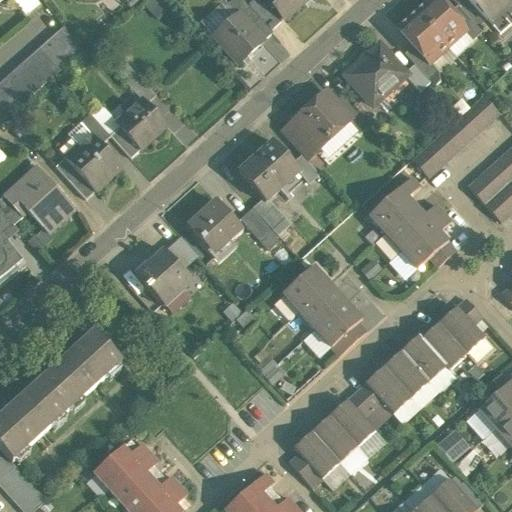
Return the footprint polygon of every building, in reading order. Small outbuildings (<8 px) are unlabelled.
[(245,7),(238,0),(235,0),(227,8),(237,19),(248,31),(249,31),(258,22),(245,7)] [(269,8),(262,0),(252,0),(245,7),(258,22),(269,34),(282,22),(269,8)] [(270,0),(274,4),(269,8),(282,22),(307,0),(270,0)] [(448,17),(432,0),(431,0),(414,16),(446,51),(463,36),(464,35),(448,17)] [(511,0),(465,0),(486,23),(511,0)] [(481,36),(457,9),(448,17),(464,35),(463,36),(472,45),(481,36)] [(446,51),(414,16),(396,32),(412,49),(428,68),(429,67),(446,51)] [(248,31),(237,19),(212,42),(237,68),(262,45),(249,31),(248,31)] [(269,34),(258,22),(249,31),(262,45),(271,36),(269,34)] [(63,33),(0,90),(0,112),(1,113),(7,120),(81,55),(63,33)] [(267,77),(290,58),(275,40),(252,58),(267,77)] [(404,75),(378,46),(368,56),(369,57),(355,70),(354,68),(342,79),(368,107),(403,76),(404,75)] [(428,68),(412,49),(403,57),(412,68),(427,85),(437,76),(429,67),(428,68)] [(404,75),(403,76),(419,94),(428,85),(427,85),(412,68),(404,75)] [(153,98),(133,77),(124,85),(141,104),(144,107),(153,98)] [(350,123),(325,96),(293,126),(317,152),(317,153),(350,123)] [(498,117),(482,99),(474,107),(489,125),(498,117)] [(141,104),(114,128),(117,132),(138,154),(139,155),(165,131),(144,107),(141,104)] [(474,107),(465,115),(481,133),(489,125),(474,107)] [(481,133),(465,115),(456,123),(472,141),(481,133)] [(108,140),(89,120),(78,129),(92,144),(93,144),(99,150),(109,141),(108,140)] [(472,141),(456,123),(447,131),(463,149),(472,141)] [(317,152),(293,126),(281,137),(301,158),(305,163),(317,152)] [(447,131),(438,139),(454,157),(463,149),(447,131)] [(138,154),(117,132),(108,140),(109,141),(129,163),(138,154)] [(454,157),(438,139),(429,148),(445,165),(454,157)] [(92,144),(82,153),(79,149),(63,163),(93,196),(119,172),(99,150),(93,144),(92,144)] [(272,145),(238,176),(262,202),(265,206),(268,203),(298,176),(299,175),(292,167),(272,145)] [(445,165),(429,148),(420,156),(436,173),(445,165)] [(436,173),(420,156),(412,163),(428,181),(436,173)] [(305,163),(301,158),(292,167),(299,175),(298,176),(308,187),(319,178),(305,163)] [(511,182),(511,167),(504,158),(495,166),(511,184),(511,182)] [(63,163),(54,171),(84,204),(93,196),(63,163)] [(511,184),(495,166),(486,174),(502,192),(511,184)] [(73,213),(37,173),(3,201),(21,221),(27,216),(46,237),(73,213)] [(502,192),(486,174),(477,182),(493,200),(502,192)] [(411,181),(369,220),(385,237),(415,209),(407,201),(419,190),(411,181)] [(493,200),(477,182),(468,190),(484,208),(493,200)] [(511,185),(511,184),(502,192),(511,203),(511,185)] [(511,215),(511,203),(502,192),(493,200),(509,218),(511,215)] [(509,218),(493,200),(484,208),(500,226),(509,218)] [(21,221),(3,201),(0,203),(0,214),(12,229),(21,221)] [(285,221),(268,203),(265,206),(262,202),(252,211),(271,232),(272,233),(285,221)] [(209,211),(187,230),(201,245),(203,243),(213,254),(239,230),(217,206),(210,212),(209,211)] [(415,209),(385,237),(401,255),(443,216),(436,208),(424,219),(415,209)] [(252,211),(239,223),(259,244),(271,232),(252,211)] [(12,229),(0,214),(0,238),(12,229)] [(443,216),(401,255),(417,273),(430,261),(448,245),(439,236),(451,225),(443,216)] [(285,221),(272,233),(277,239),(290,227),(285,221)] [(271,232),(259,244),(268,254),(280,242),(277,239),(272,233),(271,232)] [(0,279),(20,262),(0,238),(0,279)] [(197,259),(180,240),(170,249),(188,268),(197,259)] [(448,245),(430,261),(437,270),(455,254),(448,245)] [(188,268),(170,249),(164,255),(181,274),(188,268)] [(181,274),(164,255),(147,270),(146,269),(135,279),(163,310),(191,285),(181,274)] [(313,270),(282,297),(298,315),(329,288),(313,270)] [(329,288),(298,315),(314,333),(345,306),(329,288)] [(511,292),(510,291),(502,298),(511,309),(511,292)] [(481,321),(465,303),(456,311),(472,328),(481,321)] [(345,306),(314,333),(330,351),(331,351),(357,327),(361,324),(345,306)] [(472,328),(456,311),(438,327),(466,358),(484,341),(472,328)] [(247,313),(235,323),(242,331),(254,321),(247,313)] [(357,327),(331,351),(339,360),(365,335),(357,327)] [(466,358),(438,327),(420,343),(445,371),(448,374),(466,358)] [(92,338),(0,421),(0,455),(10,466),(119,367),(92,338)] [(420,343),(417,340),(400,355),(428,386),(445,371),(420,343)] [(428,386),(400,355),(382,371),(410,402),(428,386)] [(410,402),(382,371),(365,387),(365,388),(381,405),(392,418),(410,402)] [(499,377),(481,393),(489,402),(507,386),(499,377)] [(489,402),(477,414),(493,432),(511,414),(511,381),(507,386),(489,402)] [(381,405),(365,388),(356,396),(372,414),(381,405)] [(372,414),(356,396),(347,404),(363,422),(372,414)] [(347,404),(346,404),(328,420),(356,451),(374,435),(347,404)] [(511,414),(493,432),(508,449),(511,445),(511,414)] [(356,451),(328,420),(310,436),(338,467),(356,451)] [(453,464),(470,450),(454,431),(437,446),(453,464)] [(338,467),(310,436),(292,452),(298,458),(315,478),(320,483),(338,467)] [(120,449),(91,476),(106,493),(148,456),(139,447),(127,457),(120,449)] [(455,466),(466,477),(482,461),(472,450),(455,466)] [(10,466),(0,455),(0,490),(19,511),(33,511),(36,510),(43,503),(10,466)] [(148,456),(106,493),(122,510),(151,484),(144,476),(156,465),(148,456)] [(315,478),(298,458),(288,467),(306,487),(315,478)] [(264,476),(224,511),(259,511),(268,504),(261,497),(272,486),(264,476)] [(157,491),(151,484),(122,510),(123,511),(152,511),(178,489),(169,480),(157,491)] [(473,511),(448,483),(430,499),(441,511),(473,511)] [(178,489),(152,511),(176,511),(173,508),(185,497),(178,489)] [(441,511),(430,499),(415,511),(441,511)] [(268,504),(259,511),(291,511),(294,510),(286,501),(274,511),(268,504)]
